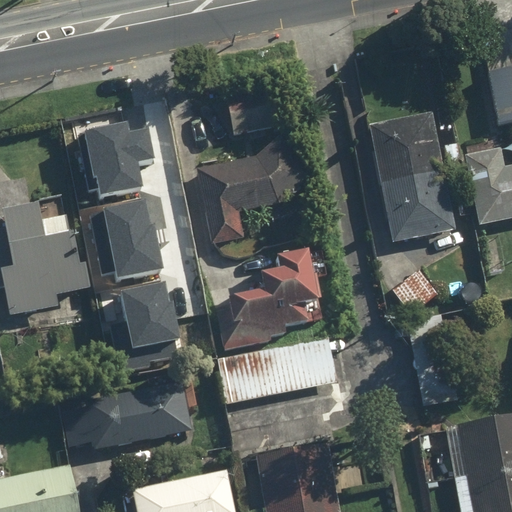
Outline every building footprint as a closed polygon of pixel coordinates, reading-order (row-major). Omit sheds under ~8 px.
[(502,125),(511,122),(511,70),(491,75),(502,125)] [(280,80),(230,89),(238,135),(288,126),(280,80)] [(434,114),(372,126),(395,241),(458,229),(434,114)] [(101,186),(102,195),(144,189),(140,162),(156,160),(151,129),(131,132),(129,120),(78,128),(87,188),(101,186)] [(256,161),(199,171),(212,240),(248,234),(243,209),(283,202),(314,175),(281,138),(256,161)] [(503,149),(469,155),(482,224),(511,218),(511,165),(507,167),(503,149)] [(115,270),(116,277),(164,269),(156,225),(146,227),(142,202),(92,211),(103,273),(115,270)] [(42,203),(4,212),(17,263),(2,267),(13,314),(60,302),(59,294),(93,285),(80,232),(51,239),(42,203)] [(268,271),(272,288),(233,296),(235,305),(220,308),(228,347),(288,335),(286,327),(312,322),(308,304),(325,301),(314,250),(284,256),(286,268),(268,271)] [(441,295),(421,270),(395,290),(415,315),(441,295)] [(110,323),(120,372),(179,359),(174,337),(179,336),(167,282),(120,292),(126,319),(110,323)] [(443,315),(410,321),(425,404),(458,398),(443,315)] [(331,343),(222,364),(229,403),(338,382),(331,343)] [(62,408),(71,449),(97,444),(99,452),(195,431),(185,382),(62,408)] [(511,511),(511,412),(449,423),(463,511),(511,511)] [(341,511),(329,446),(259,459),(268,511),(341,511)] [(0,511),(83,511),(75,465),(0,478),(0,511)] [(239,511),(230,470),(134,491),(139,511),(239,511)]
